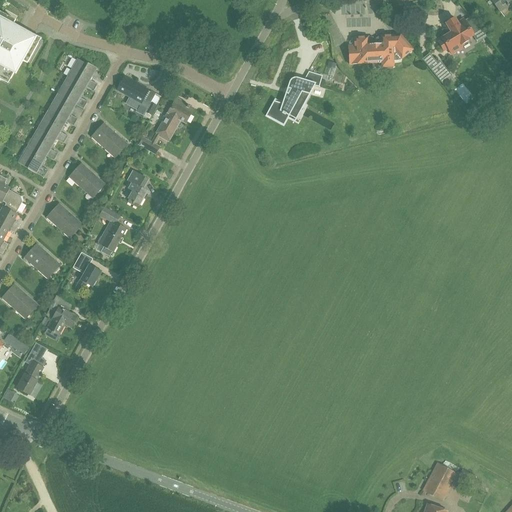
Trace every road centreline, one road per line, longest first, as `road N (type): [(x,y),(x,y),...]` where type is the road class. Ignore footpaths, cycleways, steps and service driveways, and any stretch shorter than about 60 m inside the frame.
road 1 (residential): [(41,436),(232,94)]
road 2 (residential): [(0,272),(124,51)]
road 3 (tertiary): [(245,511),(41,436)]
